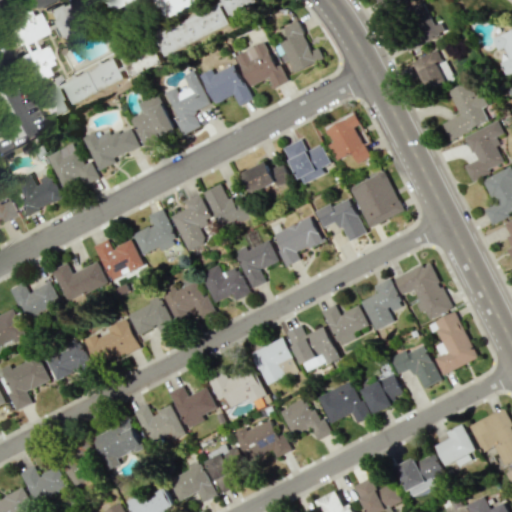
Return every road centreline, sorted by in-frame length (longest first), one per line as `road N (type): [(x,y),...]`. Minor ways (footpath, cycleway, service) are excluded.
road 1 (residential): [(0,455),(453,220)]
road 2 (residential): [(0,265),(377,70)]
road 3 (tertiary): [(336,0),(511,334)]
road 4 (residential): [(247,511),(511,374)]
